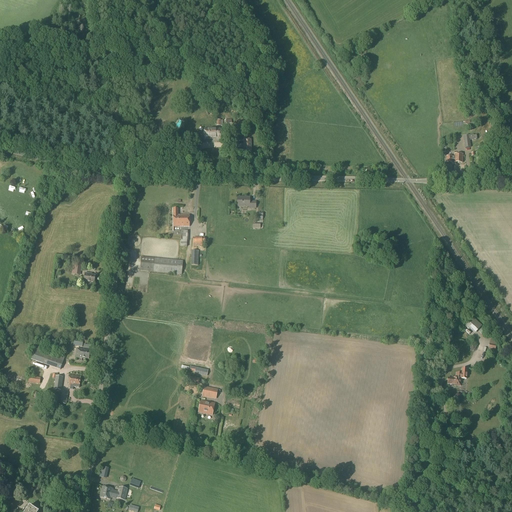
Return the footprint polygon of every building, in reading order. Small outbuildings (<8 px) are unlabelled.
[(219,129),(204,129),(204,139),(220,139),(219,129)] [(464,148),(470,147),(470,141),(473,140),(472,135),(463,136),(464,148)] [(251,139),(243,139),(243,152),(251,152),(251,139)] [(462,163),(463,154),(454,154),(454,157),(446,156),(446,162),(452,162),(452,160),(454,160),(454,162),(462,163)] [(249,202),(249,198),(244,198),(244,199),(237,199),(237,206),(249,207),(249,208),(255,208),(255,202),(249,202)] [(181,227),(181,215),(177,215),(177,208),(173,208),(173,227),(181,227)] [(188,241),(188,231),(183,231),(182,240),(181,240),(180,247),(186,247),(187,241),(188,241)] [(192,247),(202,246),(202,244),(205,244),(204,238),(192,238),(192,247)] [(181,275),(183,261),(141,257),(139,271),(181,275)] [(80,276),(81,264),(72,263),(71,275),(80,276)] [(94,283),(95,276),(91,275),(91,274),(85,273),(84,282),(94,283)] [(482,335),(487,330),(483,326),(478,331),(482,335)] [(47,350),(35,346),(30,360),(60,370),(65,356),(52,352),(53,350),(47,348),(47,350)] [(89,359),(90,351),(83,350),(77,349),(75,357),(82,358),(89,359)] [(206,377),(208,370),(190,366),(189,371),(194,372),(194,374),(206,377)] [(466,379),(467,368),(462,368),(461,373),(457,373),(456,378),(454,378),(454,377),(451,376),(451,378),(447,378),(447,384),(454,384),(454,386),(460,386),(461,379),(466,379)] [(61,391),(62,377),(55,377),(56,375),(53,374),(52,378),(55,379),(53,390),(61,391)] [(80,377),(69,375),(69,376),(68,385),(69,385),(70,386),(70,390),(73,390),(73,387),(79,388),(80,377)] [(40,378),(23,376),(22,382),(23,382),(27,382),(27,383),(39,384),(40,378)] [(215,399),(217,390),(204,387),(202,396),(215,399)] [(212,416),(214,404),(201,401),(198,413),(212,416)] [(138,489),(140,482),(131,479),(129,486),(138,489)] [(113,489),(102,486),(102,487),(100,497),(110,500),(111,498),(116,499),(124,501),(127,489),(119,487),(118,491),(118,492),(113,490),(113,489)] [(30,495),(27,493),(27,492),(23,491),(19,490),(19,491),(21,495),(22,493),(25,496),(22,500),(25,502),(30,495)]
